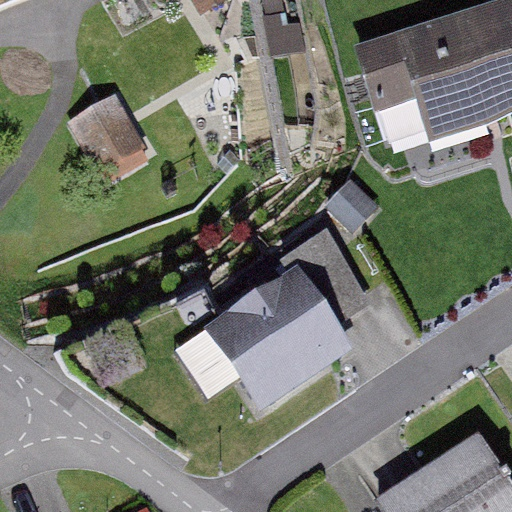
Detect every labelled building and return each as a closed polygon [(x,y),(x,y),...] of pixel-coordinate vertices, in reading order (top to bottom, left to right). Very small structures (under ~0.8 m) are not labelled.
[(0,0),(0,8),(21,0),(0,0)] [(188,0),(198,15),(221,1),(220,0),(188,0)] [(411,97),(423,134),(511,105),(511,21),(508,10),(355,59),(371,110),(411,97)] [(109,107),(69,130),(95,174),(134,151),(109,107)] [(337,354),(292,285),(211,340),(256,408),(337,354)] [(496,481),(474,447),(373,511),(511,511),(511,505),(501,488),(506,484),(501,477),(496,481)]
